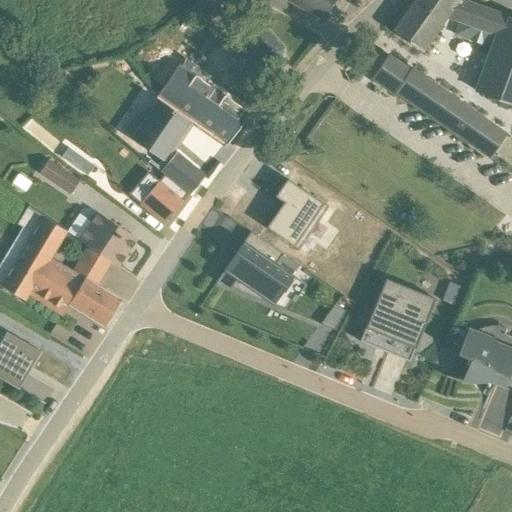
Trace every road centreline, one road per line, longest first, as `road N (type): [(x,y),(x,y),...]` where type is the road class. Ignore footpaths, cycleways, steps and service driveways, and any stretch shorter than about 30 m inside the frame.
road 1 (unclassified): [(131,306),(511,456)]
road 2 (residential): [(0,511),(131,306)]
road 3 (unknown): [(342,40),(351,71),(386,116),(511,198)]
road 4 (residential): [(131,306),(197,209),(269,125)]
road 5 (residential): [(208,0),(269,125)]
